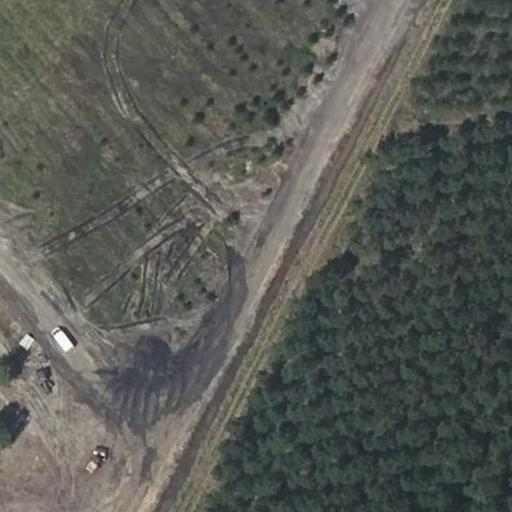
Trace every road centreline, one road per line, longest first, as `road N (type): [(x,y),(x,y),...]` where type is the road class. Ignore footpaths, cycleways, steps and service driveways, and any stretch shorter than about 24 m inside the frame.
road 1 (track): [(178,431),(394,0)]
road 2 (track): [(0,254),(78,344),(178,431)]
